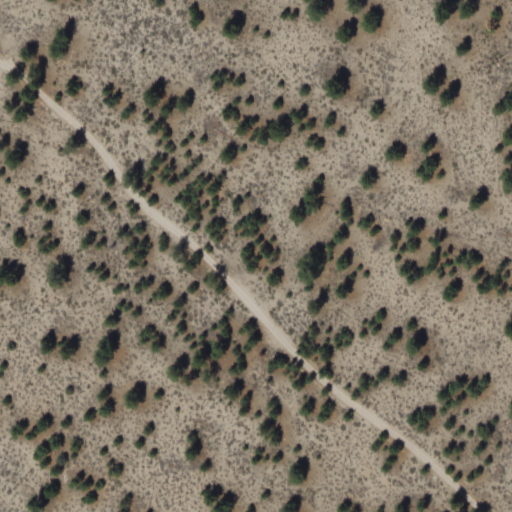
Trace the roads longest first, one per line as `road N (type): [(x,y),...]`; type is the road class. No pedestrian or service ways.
road 1 (residential): [(0,71),(92,145),(136,203),(214,263),(320,381),(477,511)]
road 2 (track): [(233,284),(313,246),(409,116),(416,82),(385,0)]
road 3 (track): [(0,238),(38,301),(58,357),(160,437),(187,472),(199,511)]
